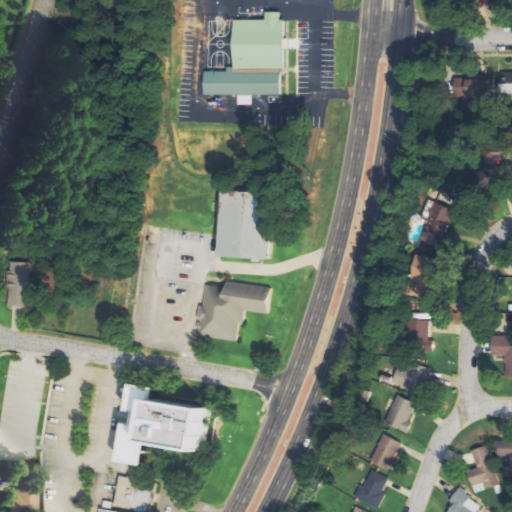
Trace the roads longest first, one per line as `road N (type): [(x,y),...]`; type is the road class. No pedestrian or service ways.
road 1 (trunk): [(373,0),(355,155),(328,273),(301,360),(233,511)]
road 2 (trunk): [(266,511),(318,398),(369,236),(403,0)]
road 3 (residential): [(0,339),(288,392)]
road 4 (residential): [(470,412),(469,322),(481,256),(511,226)]
road 5 (residential): [(45,0),(0,150)]
road 6 (residential): [(370,37),(511,36)]
road 7 (residential): [(470,412),(435,446),(410,511)]
